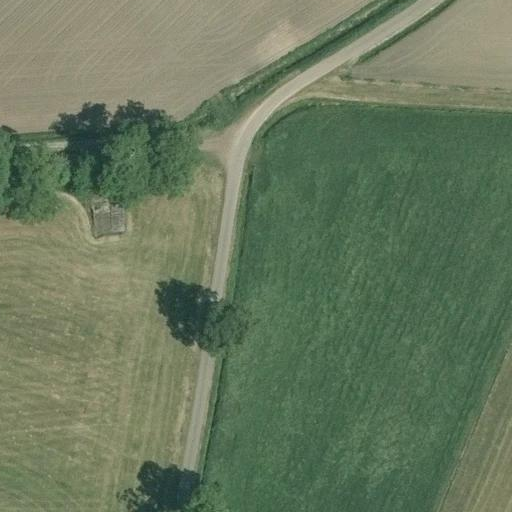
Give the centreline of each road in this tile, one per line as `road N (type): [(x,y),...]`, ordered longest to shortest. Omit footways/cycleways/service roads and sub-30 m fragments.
road 1 (unclassified): [(180,511),(241,145),(285,90),(435,0)]
road 2 (track): [(241,145),(0,158)]
